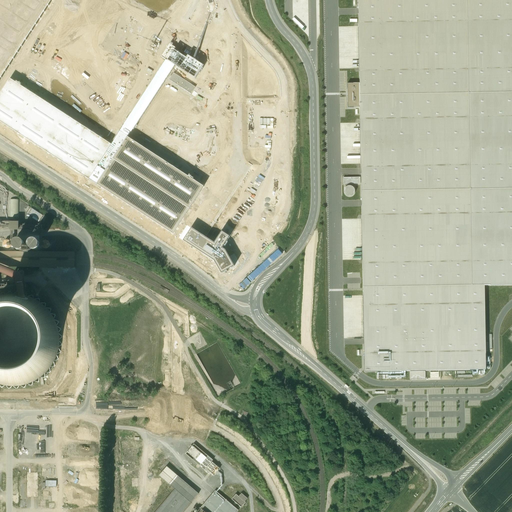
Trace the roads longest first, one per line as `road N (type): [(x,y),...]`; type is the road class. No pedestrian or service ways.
road 1 (unclassified): [(255,305),(258,287),(302,241),(314,202),(311,76),(268,0)]
road 2 (unclassified): [(255,305),(232,300),(0,142)]
road 3 (unclassified): [(451,489),(264,324),(255,305)]
